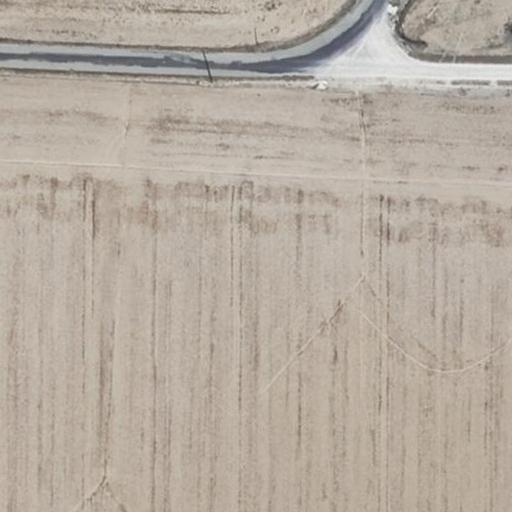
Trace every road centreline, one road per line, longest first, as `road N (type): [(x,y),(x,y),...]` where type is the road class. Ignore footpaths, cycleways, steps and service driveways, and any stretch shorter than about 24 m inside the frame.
road 1 (tertiary): [(327,65),(0,55)]
road 2 (residential): [(511,68),(327,65)]
